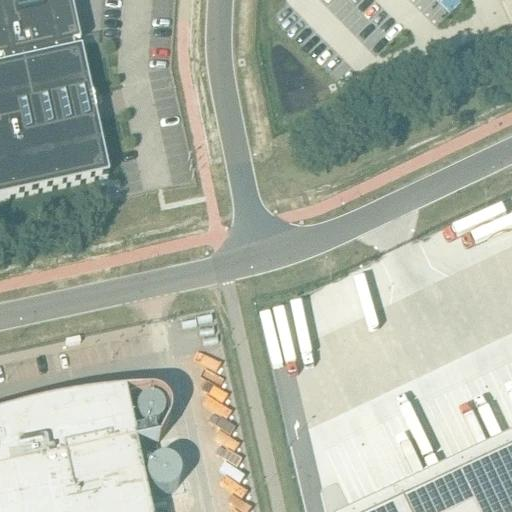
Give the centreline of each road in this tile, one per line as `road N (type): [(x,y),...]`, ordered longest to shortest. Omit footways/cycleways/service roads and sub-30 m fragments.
road 1 (unclassified): [(254,262),(511,149)]
road 2 (unclassified): [(222,0),(219,58),(254,262)]
road 3 (unclassified): [(0,318),(254,262)]
road 4 (unknown): [(182,511),(149,362)]
road 5 (unknown): [(149,362),(0,392)]
